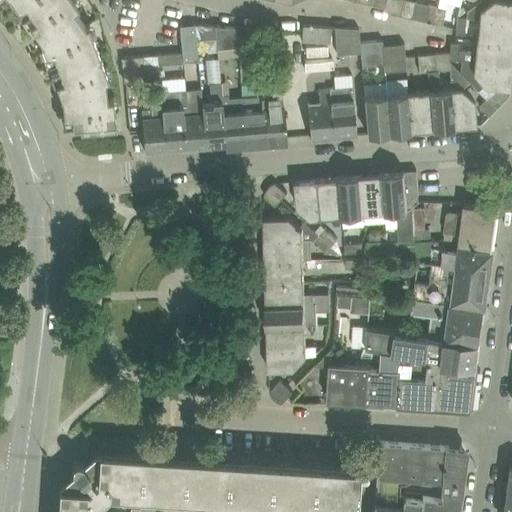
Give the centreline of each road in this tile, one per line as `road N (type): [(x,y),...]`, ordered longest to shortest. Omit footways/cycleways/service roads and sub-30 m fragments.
road 1 (residential): [(44,180),(511,140)]
road 2 (residential): [(492,427),(199,420),(184,431)]
road 3 (tertiary): [(19,511),(45,306)]
road 4 (residential): [(492,427),(511,275)]
road 5 (tertiary): [(45,306),(60,232),(44,180)]
road 6 (tertiary): [(44,180),(38,261),(45,306)]
